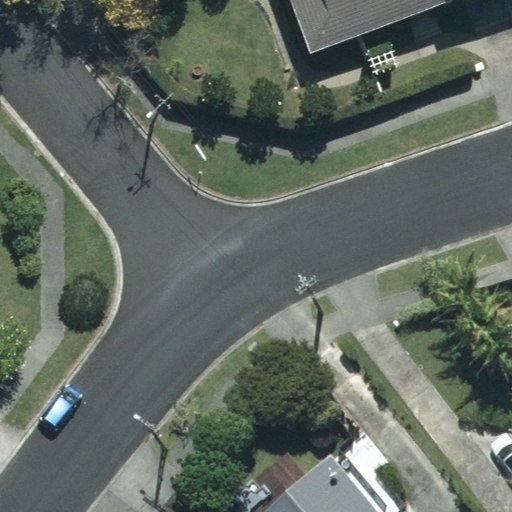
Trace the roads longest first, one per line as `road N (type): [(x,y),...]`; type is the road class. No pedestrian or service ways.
road 1 (residential): [(0,19),(219,287)]
road 2 (residential): [(219,287),(342,231),(511,172)]
road 3 (residential): [(29,511),(142,364),(219,287)]
